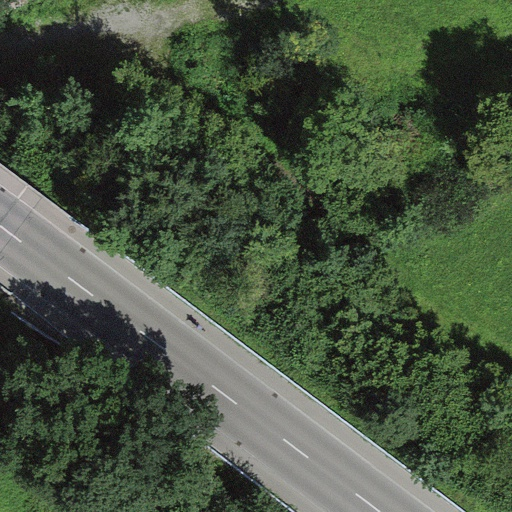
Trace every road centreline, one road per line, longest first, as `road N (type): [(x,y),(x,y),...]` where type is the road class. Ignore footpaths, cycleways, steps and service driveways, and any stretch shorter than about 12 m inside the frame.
road 1 (tertiary): [(0,224),(380,511)]
road 2 (track): [(167,0),(0,49)]
